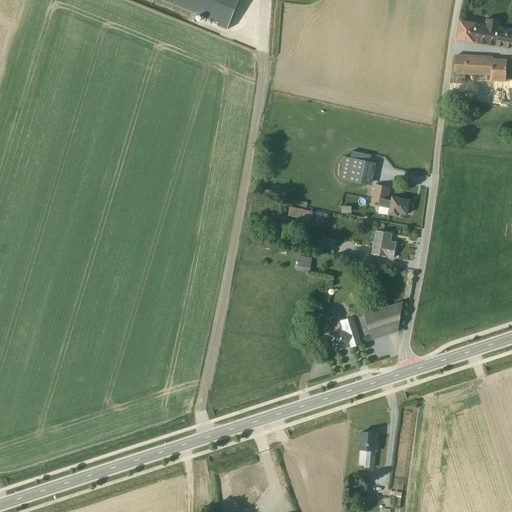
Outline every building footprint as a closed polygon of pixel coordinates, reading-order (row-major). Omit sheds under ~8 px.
[(162,0),(218,22),(217,22),(216,26),(226,35),(226,30),(238,0),(162,0)] [(460,22),(457,40),(472,42),(472,43),(494,47),(498,28),(499,21),(486,19),(485,26),(460,22)] [(511,30),(498,28),(494,47),(511,50),(511,30)] [(455,56),(453,84),(464,84),(464,75),(490,76),(492,58),(455,56)] [(505,82),(506,60),(492,59),(490,76),(490,82),(505,82)] [(343,158),(338,180),(371,186),(375,165),(343,158)] [(374,185),(370,205),(379,207),(377,214),(388,216),(388,215),(397,216),(398,213),(406,215),(409,202),(390,198),(390,201),(387,200),(390,188),(374,185)] [(307,203),(275,196),(274,201),(306,208),(307,203)] [(290,208),(288,216),(300,219),(303,225),(311,221),(307,211),(290,208)] [(391,234),(375,231),(371,255),(393,259),(395,243),(390,242),(391,234)] [(325,239),(317,241),(318,249),(327,247),(325,239)] [(298,257),(296,271),(308,273),(311,259),(298,257)] [(397,332),(403,303),(402,302),(388,306),(385,298),(384,298),(353,309),(352,309),(355,318),(353,318),(362,344),(396,333),(397,332)] [(362,344),(353,318),(353,317),(339,322),(339,323),(331,326),(333,333),(329,333),(335,351),(351,346),(351,347),(362,344)] [(365,468),(373,469),(375,453),(376,453),(377,443),(375,443),(376,434),(360,433),(359,451),(366,451),(365,468)] [(366,493),(367,484),(349,482),(348,491),(366,493)]
